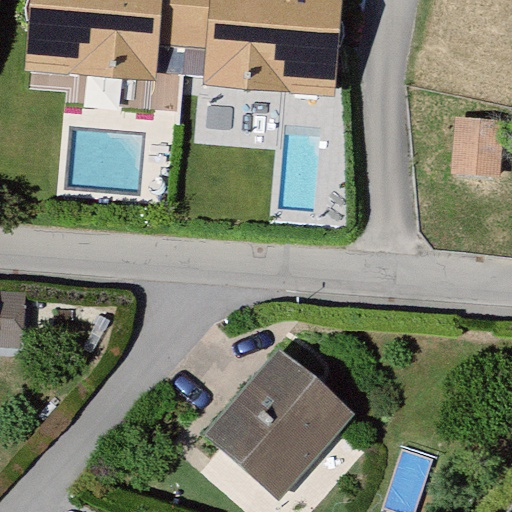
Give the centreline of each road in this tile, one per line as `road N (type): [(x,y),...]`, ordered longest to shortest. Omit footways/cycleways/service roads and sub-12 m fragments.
road 1 (residential): [(15,511),(178,326),(201,262)]
road 2 (residential): [(201,262),(511,287)]
road 3 (residential): [(0,249),(201,262)]
